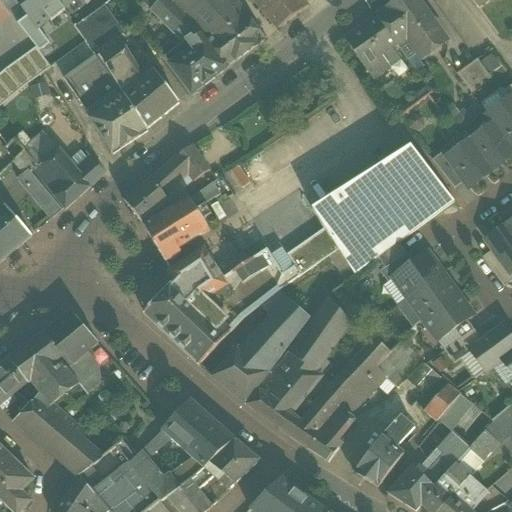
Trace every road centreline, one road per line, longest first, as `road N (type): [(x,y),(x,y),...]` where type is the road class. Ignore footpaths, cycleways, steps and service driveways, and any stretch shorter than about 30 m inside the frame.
road 1 (residential): [(359,0),(121,183),(87,215),(68,270)]
road 2 (residential): [(68,270),(280,454)]
road 3 (residential): [(511,189),(463,225),(452,243),(493,297),(511,306)]
